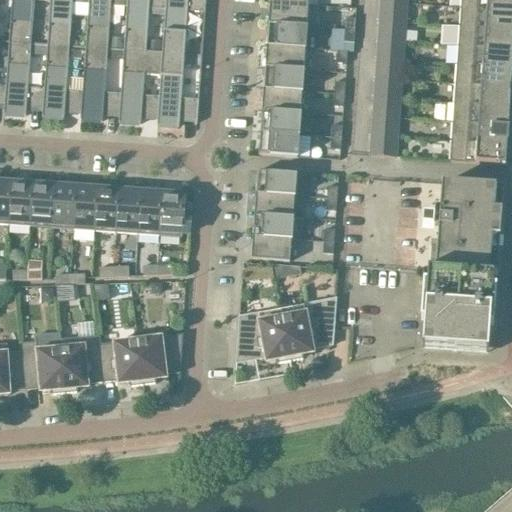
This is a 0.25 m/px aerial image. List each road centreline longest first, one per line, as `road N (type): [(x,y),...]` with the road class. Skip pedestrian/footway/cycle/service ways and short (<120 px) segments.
road 1 (residential): [(193,416),(207,186),(196,158)]
road 2 (residential): [(0,144),(196,158)]
road 3 (residential): [(193,416),(385,381)]
road 4 (residential): [(0,437),(193,416)]
road 5 (residential): [(196,158),(210,133),(221,0)]
